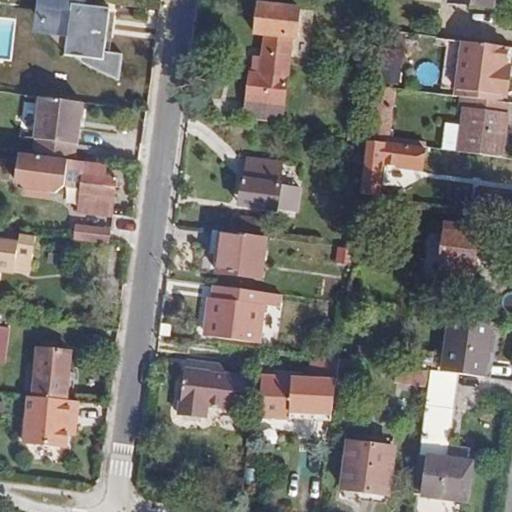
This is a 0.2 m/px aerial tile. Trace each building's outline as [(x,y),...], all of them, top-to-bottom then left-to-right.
[(55,38),(65,49),(64,55),(72,56),(84,66),(98,73),(110,78),(118,80),(122,54),(104,52),(110,9),(90,6),(83,5),(86,0),(38,0),(44,17),(55,38)] [(449,0),(449,3),(493,8),(494,0),(449,0)] [(261,74),(252,73),(249,73),(243,117),(281,122),(292,37),(295,37),(298,7),(257,3),(254,33),(265,34),(262,58),(261,74)] [(505,65),(507,48),(462,41),(456,90),(501,96),(506,96),(508,77),(503,76),(505,65)] [(254,56),(252,73),(261,74),(262,58),(254,56)] [(397,89),(375,86),(370,119),(367,140),(389,142),(397,89)] [(466,97),(500,102),(501,96),(456,90),(455,96),(466,97)] [(57,143),(61,99),(37,97),(37,98),(19,96),(15,139),(16,139),(55,143),(57,143)] [(353,97),(351,112),(366,114),(368,99),(353,97)] [(505,130),(508,103),(500,102),(466,97),(462,125),(459,152),(501,158),(503,143),(504,144),(508,145),(511,143),(511,130),(509,129),(505,130)] [(352,117),(349,138),(367,140),(370,119),(352,117)] [(443,150),(459,152),(462,125),(446,123),(443,150)] [(54,155),(55,143),(16,139),(15,151),(54,155)] [(361,195),(380,196),(383,165),(423,170),(426,149),(389,144),(367,141),(361,195)] [(344,162),(359,163),(360,146),(345,146),(344,162)] [(80,182),(82,164),(24,157),(22,176),(30,187),(56,189),(66,180),(80,182)] [(249,198),(248,207),(277,211),(277,210),(299,212),(302,188),(280,185),(280,184),(283,164),(247,159),(245,180),(242,179),(240,197),(249,198)] [(109,166),(82,164),(80,182),(77,209),(114,214),(118,178),(108,177),(109,166)] [(511,192),(477,188),(475,209),(511,214),(511,192)] [(239,205),(248,207),(249,198),(240,197),(239,205)] [(439,286),(472,290),(479,230),(446,226),(439,286)] [(130,248),(132,235),(75,227),(74,241),(130,248)] [(266,237),(222,231),(217,273),(261,278),(266,237)] [(35,237),(0,232),(0,267),(30,271),(35,237)] [(267,294),(222,287),(222,299),(208,298),(204,330),(207,331),(206,337),(260,344),(265,305),(267,294)] [(486,378),(493,323),(449,317),(442,372),(460,374),(486,378)] [(339,358),(341,344),(308,340),(306,354),(339,358)] [(359,346),(357,360),(376,363),(378,348),(359,346)] [(69,422),(77,422),(78,402),(67,401),(71,351),(37,348),(33,397),(27,396),(23,443),(67,447),(68,435),(69,422)] [(339,359),(339,358),(306,354),(305,366),(326,369),(325,380),(316,379),(298,378),(296,413),(314,414),(314,402),(324,402),(324,398),(334,399),(339,359)] [(334,399),(352,402),(357,361),(339,359),(334,399)] [(396,367),(394,383),(426,388),(429,372),(396,367)] [(246,377),(184,370),(179,416),(206,419),(207,406),(243,410),(246,377)] [(431,371),(413,494),(422,495),(422,496),(467,502),(473,462),(469,461),(450,458),(460,374),(442,372),(431,371)] [(292,378),(260,376),(258,410),(290,412),(292,378)] [(75,436),(77,422),(69,422),(68,435),(75,436)] [(395,447),(348,441),(342,490),(388,496),(395,447)] [(450,458),(469,461),(471,449),(451,446),(450,458)]
